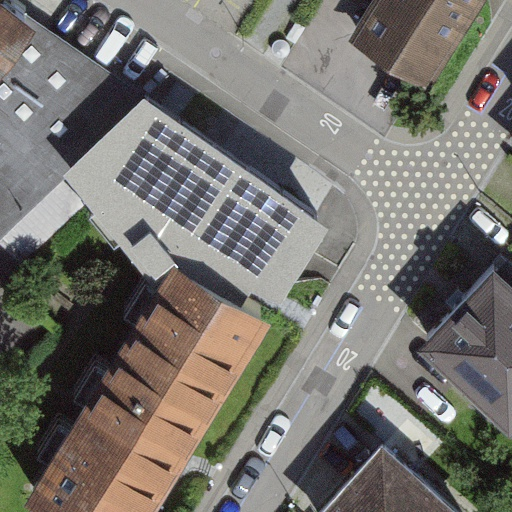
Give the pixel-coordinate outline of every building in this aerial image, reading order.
[(0,0),(0,60),(28,16),(10,0),(0,0)] [(483,0),(376,0),(353,39),(431,86),(483,0)] [(0,60),(0,230),(6,236),(69,176),(144,101),(28,16),(0,60)] [(155,282),(179,269),(255,317),(270,294),(317,218),(144,101),(69,176),(155,282)] [(511,272),(501,262),(423,343),(511,428),(511,272)] [(255,317),(179,269),(155,282),(25,498),(47,511),(148,511),(173,472),(270,326),(255,317)] [(463,511),(385,445),(327,511),(463,511)]
